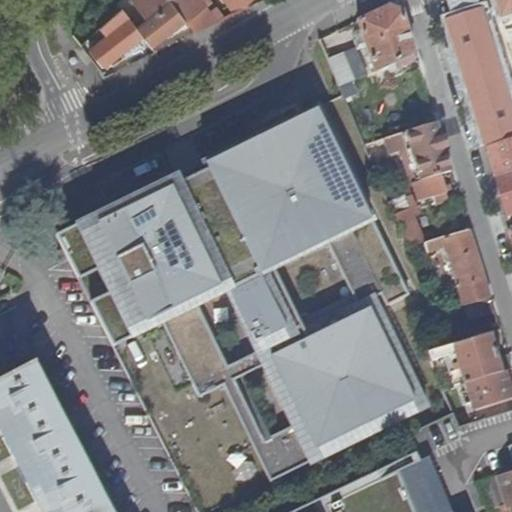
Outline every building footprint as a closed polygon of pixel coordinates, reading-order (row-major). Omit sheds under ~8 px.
[(149,47),(184,20),(169,0),(148,0),(152,5),(144,12),(146,15),(133,25),(142,37),(149,47)] [(169,0),(184,20),(194,34),(215,23),(197,0),(169,0)] [(243,0),(230,0),(239,12),(249,7),(243,0)] [(511,0),(493,0),(494,3),(500,20),(511,16),(511,0)] [(102,68),(142,37),(133,25),(121,8),(99,28),(107,38),(90,51),(102,68)] [(391,67),(396,65),(399,70),(418,60),(404,13),(390,8),(359,22),(362,32),(366,45),(376,74),(391,67)] [(481,13),(448,23),(486,148),(511,140),(511,104),(510,105),(481,13)] [(366,45),(362,32),(354,35),(359,47),(366,45)] [(344,53),(328,59),(338,84),(354,78),(344,53)] [(202,166),(182,176),(186,183),(181,186),(178,178),(57,238),(112,350),(163,325),(199,398),(223,387),(234,381),(227,368),(197,307),(228,292),(254,345),(264,341),(268,348),(258,353),(265,366),(295,427),(312,463),(427,407),(374,299),(380,296),(386,307),(411,295),(319,109),(207,164),(210,171),(205,173),(202,166)] [(438,125),(384,140),(389,155),(400,152),(410,186),(412,185),(414,185),(415,185),(443,177),(453,174),(438,125)] [(511,140),(486,148),(511,229),(511,228),(511,140)] [(414,185),(412,185),(419,204),(429,200),(432,206),(449,201),(447,194),(449,194),(443,177),(415,185),(414,185)] [(424,244),(401,188),(384,194),(408,250),(424,244)] [(470,324),(497,317),(471,233),(425,246),(428,257),(447,251),(470,324)] [(461,373),(466,386),(508,373),(511,371),(511,366),(508,355),(506,355),(506,357),(497,359),(490,336),(428,356),(432,365),(457,357),(460,368),(461,373)] [(227,368),(234,381),(265,366),(258,353),(227,368)] [(0,378),(0,435),(39,511),(109,511),(34,365),(35,364),(34,361),(0,378)] [(466,386),(461,373),(456,375),(452,376),(456,389),(466,386)] [(511,386),(508,373),(466,386),(474,411),(511,398),(511,386)] [(263,442),(234,381),(223,387),(270,483),(312,463),(295,427),(263,442)] [(429,444),(455,441),(453,423),(427,426),(429,444)] [(277,511),(300,511),(395,469),(414,511),(451,511),(428,462),(422,465),(415,450),(277,511)] [(414,511),(395,469),(300,511),(414,511)] [(511,474),(504,477),(481,484),(492,511),(511,511),(510,507),(511,506),(511,474)]
